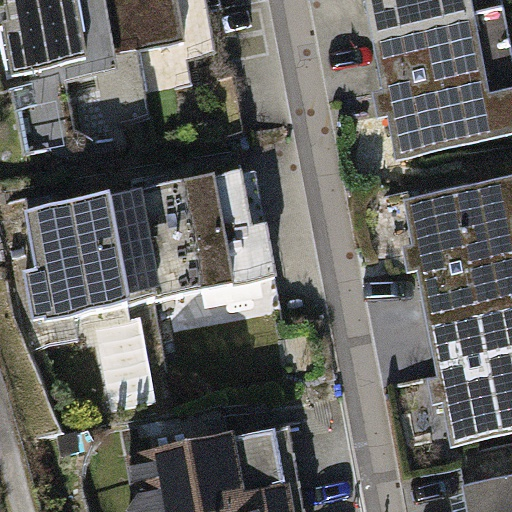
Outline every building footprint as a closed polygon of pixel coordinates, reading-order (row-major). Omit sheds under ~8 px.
[(209,0),(6,0),(11,25),(3,26),(31,158),(129,141),(127,127),(153,121),(158,136),(199,127),(188,62),(219,58),(209,0)] [(511,37),(505,0),(364,0),(393,162),(511,140),(511,37)] [(256,176),(28,217),(38,276),(26,277),(33,326),(279,281),(256,176)] [(511,177),(402,197),(447,448),(511,436),(511,177)] [(309,511),(294,431),(127,460),(135,511),(309,511)] [(511,511),(511,478),(454,488),(457,511),(511,511)]
